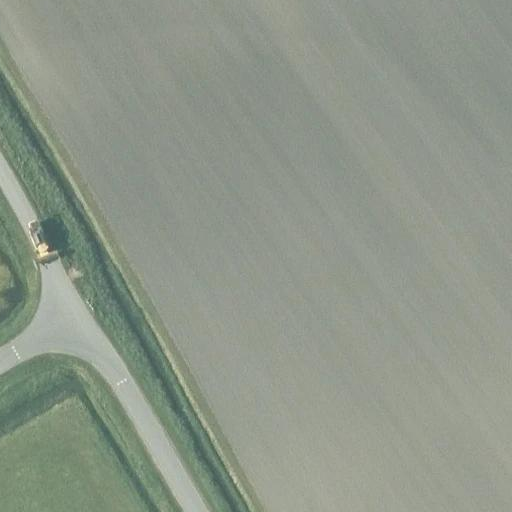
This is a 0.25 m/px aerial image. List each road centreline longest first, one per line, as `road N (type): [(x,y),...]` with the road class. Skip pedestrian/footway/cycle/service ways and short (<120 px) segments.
road 1 (unclassified): [(194,511),(79,311)]
road 2 (unclassified): [(79,311),(0,178)]
